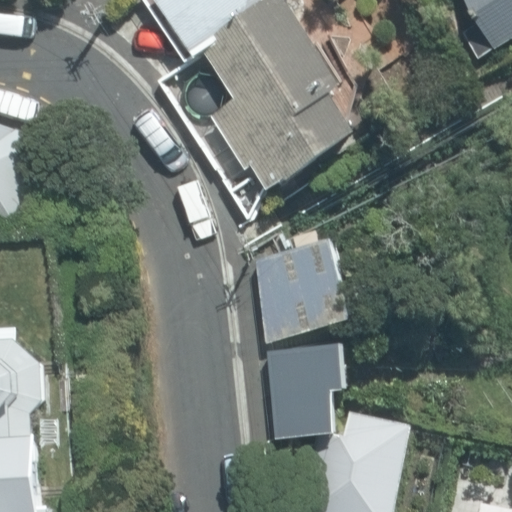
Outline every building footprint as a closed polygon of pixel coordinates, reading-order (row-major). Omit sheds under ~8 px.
[(511,31),(511,0),(474,0),(491,44),(511,31)] [(339,138),(251,12),(177,64),(204,102),(182,117),(243,205),(339,138)] [(353,240),(264,255),(278,343),(367,328),(353,240)] [(339,340),(271,348),(283,446),(316,442),(299,511),(410,511),(429,435),(349,416),(339,340)] [(511,511),(511,469),(510,470),(503,511),(511,511)]
